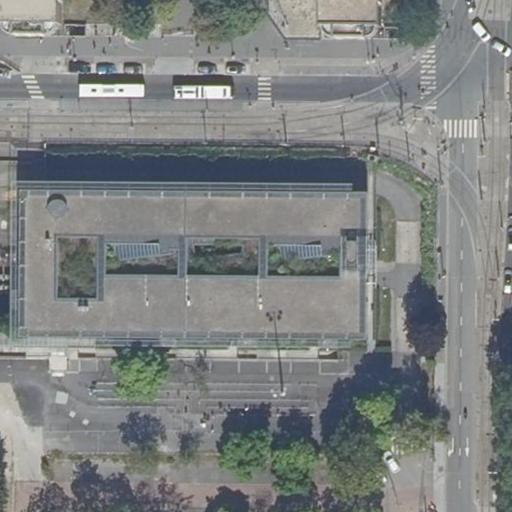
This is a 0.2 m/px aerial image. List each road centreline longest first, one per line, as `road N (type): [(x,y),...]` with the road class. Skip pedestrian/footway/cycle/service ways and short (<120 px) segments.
road 1 (residential): [(0,89),(466,86)]
road 2 (residential): [(466,86),(461,511)]
road 3 (residential): [(507,511),(511,279)]
